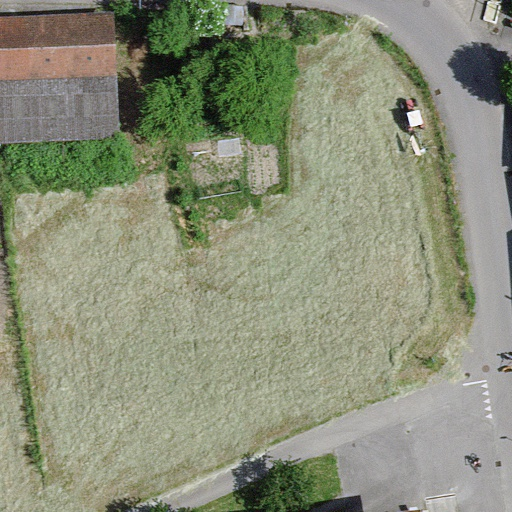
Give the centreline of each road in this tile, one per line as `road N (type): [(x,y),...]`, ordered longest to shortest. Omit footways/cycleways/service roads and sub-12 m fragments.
road 1 (residential): [(511,374),(365,421),(158,511)]
road 2 (residential): [(511,335),(469,97),(440,39),(394,0)]
